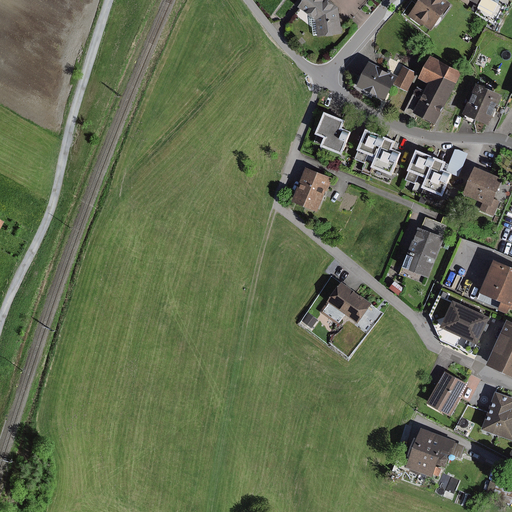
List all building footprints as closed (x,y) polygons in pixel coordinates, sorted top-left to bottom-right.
[(331,0),(306,0),(300,8),(313,18),(312,20),(314,36),(319,35),(319,37),(343,34),(340,7),(331,1),(331,0)] [(448,0),(421,0),(409,16),(421,26),(426,25),(433,30),(453,4),(448,0)] [(470,0),(475,2),(471,10),(476,12),(480,5),(494,12),(500,1),(498,0),(470,0)] [(465,72),(434,56),(421,79),(431,84),(416,113),(437,124),(465,72)] [(417,73),(403,66),(397,77),(371,63),(358,87),(384,101),(392,84),(407,92),(417,73)] [(505,95),(480,84),(466,114),(491,126),(505,95)] [(350,121),(329,112),(320,135),(328,138),(325,147),(345,155),(355,132),(346,129),(350,121)] [(370,129),(357,159),(367,164),(371,154),(379,158),(388,137),(370,129)] [(400,142),(388,137),(379,158),(375,168),(396,176),(406,153),(397,149),(400,142)] [(420,150),(407,180),(417,185),(421,175),(429,179),(438,157),(420,150)] [(450,162),(438,157),(429,179),(425,188),(446,197),(456,174),(461,176),(469,155),(457,150),(448,171),(447,170),(450,162)] [(335,178),(309,168),(295,202),(319,212),(328,191),(329,192),(335,178)] [(497,199),(506,179),(479,168),(467,195),(484,203),(481,210),(495,216),(501,201),(497,199)] [(423,228),(422,228),(405,267),(430,278),(447,238),(443,236),(447,226),(428,218),(423,228)] [(511,266),(500,261),(485,293),(506,302),(502,311),(511,315),(511,314),(511,266)] [(405,289),(396,282),(391,288),(400,296),(405,289)] [(374,305),(345,283),(332,300),(330,299),(321,312),(338,325),(346,314),(360,324),(374,305)] [(493,318),(456,300),(443,328),(468,340),(464,348),(474,353),(478,344),(480,345),(493,318)] [(319,320),(311,314),(304,322),(313,329),(319,320)] [(511,320),(511,321),(491,366),(511,375),(511,320)] [(452,416),(470,384),(448,372),(430,404),(452,416)] [(511,397),(498,392),(485,430),(511,439),(511,397)] [(436,478),(441,465),(448,468),(453,455),(462,458),(466,447),(458,443),(459,442),(426,429),(422,439),(419,438),(412,457),(414,457),(410,468),(436,478)] [(511,475),(508,474),(505,482),(492,479),(487,496),(511,504),(511,475)]
